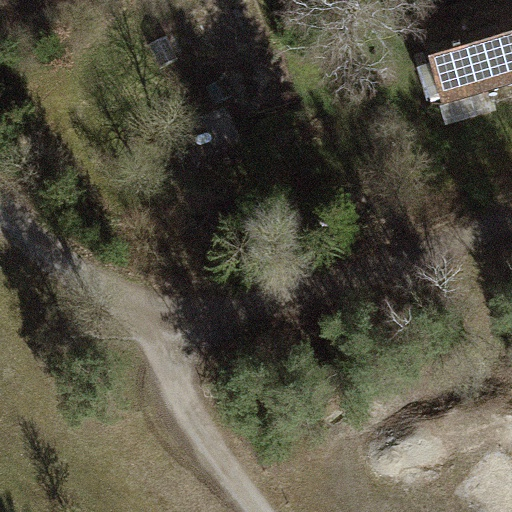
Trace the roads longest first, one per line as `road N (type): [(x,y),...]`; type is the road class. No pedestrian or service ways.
road 1 (track): [(0,207),(99,290),(142,309),(198,311),(308,293),(511,222)]
road 2 (track): [(256,511),(215,457),(142,309)]
